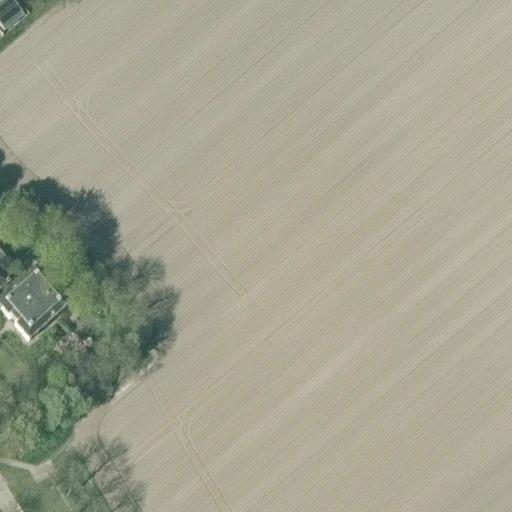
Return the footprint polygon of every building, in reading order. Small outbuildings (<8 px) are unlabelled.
[(6,0),(5,0),(0,4),(0,31),(3,35),(22,19),(6,0)] [(8,223),(0,229),(0,245),(16,233),(8,223)] [(0,291),(8,286),(5,283),(10,279),(2,269),(6,265),(0,258),(0,291)] [(34,271),(36,270),(30,262),(21,269),(28,277),(34,271)] [(0,301),(0,312),(27,344),(67,309),(34,271),(28,277),(0,301)]
